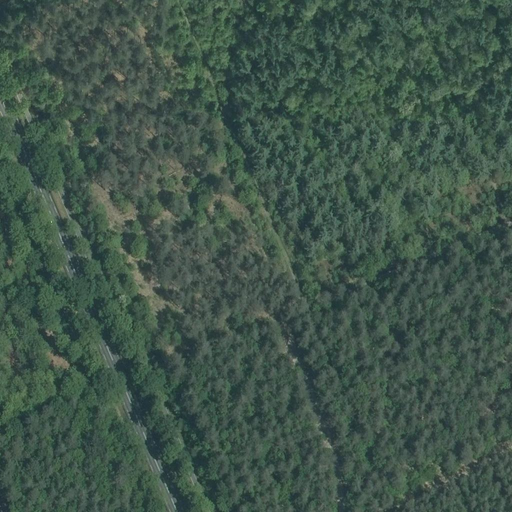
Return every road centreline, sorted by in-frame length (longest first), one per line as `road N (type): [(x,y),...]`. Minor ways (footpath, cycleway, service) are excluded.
road 1 (unknown): [(511,222),(440,238),(280,312),(328,441),(341,511)]
road 2 (secondary): [(177,511),(0,94)]
road 3 (track): [(398,511),(511,449)]
